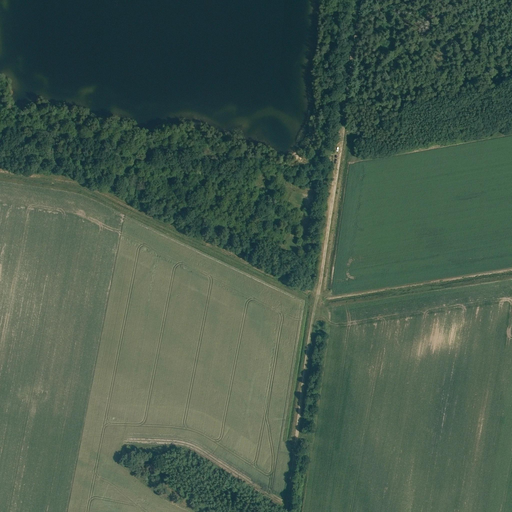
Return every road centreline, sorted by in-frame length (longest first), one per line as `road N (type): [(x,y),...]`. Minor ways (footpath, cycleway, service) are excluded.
road 1 (track): [(511,267),(316,298),(79,180),(0,169)]
road 2 (track): [(361,0),(286,511)]
